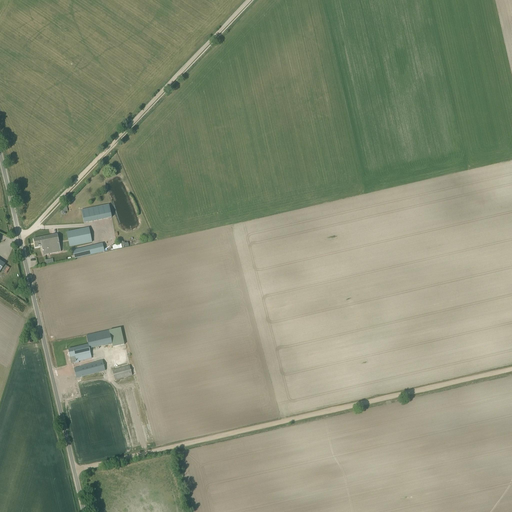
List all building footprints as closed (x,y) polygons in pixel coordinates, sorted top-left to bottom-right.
[(109,205),(81,210),(84,223),(111,217),(109,205)] [(67,232),(70,247),(92,242),(89,228),(67,232)] [(33,239),(35,248),(41,247),(43,255),(46,255),(61,252),(57,234),(33,239)] [(73,251),(75,260),(105,253),(102,244),(73,251)] [(120,328),(109,331),(113,347),(124,345),(120,328)] [(89,349),(88,345),(68,350),(71,363),(74,362),(75,364),(79,363),(79,361),(91,358),(89,349)] [(74,368),(77,378),(105,371),(102,361),(74,368)] [(112,370),(115,381),(132,376),(129,366),(112,370)]
